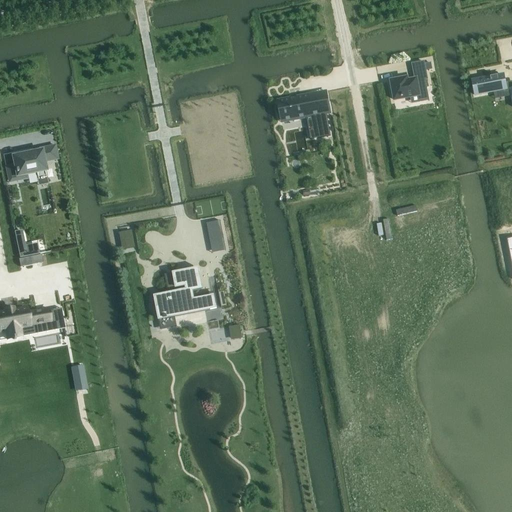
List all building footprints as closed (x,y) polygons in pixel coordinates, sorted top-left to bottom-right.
[(406,79),(392,82),(395,99),(410,97),(418,95),(418,90),(427,89),(425,80),(428,79),(426,70),(425,63),(424,61),(411,63),(415,81),(407,82),(406,79)] [(504,73),(471,80),(474,96),(493,92),(507,90),(509,89),(511,96),(511,102),(511,80),(506,82),(504,73)] [(317,93),(278,100),(282,122),(306,118),(314,116),(317,137),(318,137),(330,134),(326,114),(330,113),(328,102),(319,104),(317,93)] [(20,155),(13,157),(15,164),(16,170),(17,176),(27,174),(35,173),(36,173),(37,180),(47,178),(46,170),(44,163),(42,151),(20,155)] [(15,164),(5,166),(7,178),(17,176),(16,170),(15,164)] [(220,221),(207,223),(210,239),(223,236),(220,221)] [(14,232),(17,244),(19,256),(20,258),(39,254),(39,253),(37,244),(25,246),(22,230),(14,232)] [(132,231),(120,233),(123,249),(135,247),(132,231)] [(36,256),(19,260),(20,267),(38,264),(36,256)] [(187,291),(155,297),(159,320),(164,319),(168,319),(167,318),(196,312),(194,302),(203,300),(205,311),(216,309),(213,293),(212,287),(202,289),(199,272),(166,278),(168,289),(186,286),(187,291)] [(28,306),(0,310),(0,332),(5,332),(6,340),(6,341),(23,338),(23,335),(22,329),(32,327),(31,326),(52,323),(50,310),(49,307),(29,311),(28,306)]
